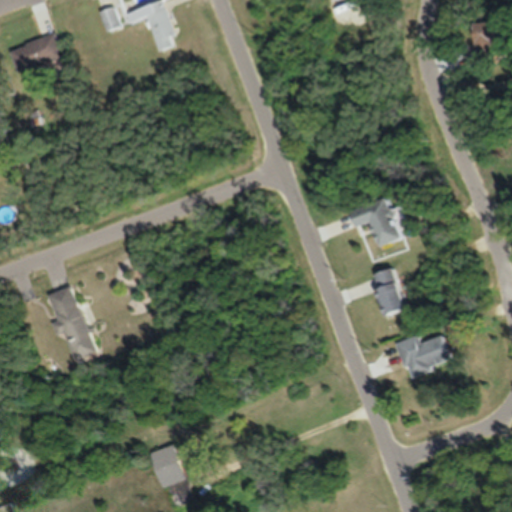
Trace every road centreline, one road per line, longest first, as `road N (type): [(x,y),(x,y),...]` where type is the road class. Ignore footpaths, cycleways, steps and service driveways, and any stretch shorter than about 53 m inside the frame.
road 1 (residential): [(394,466),(445,452),(511,409),(507,277),(427,64),(430,0)]
road 2 (residential): [(410,511),(219,0)]
road 3 (residential): [(286,174),(0,282)]
